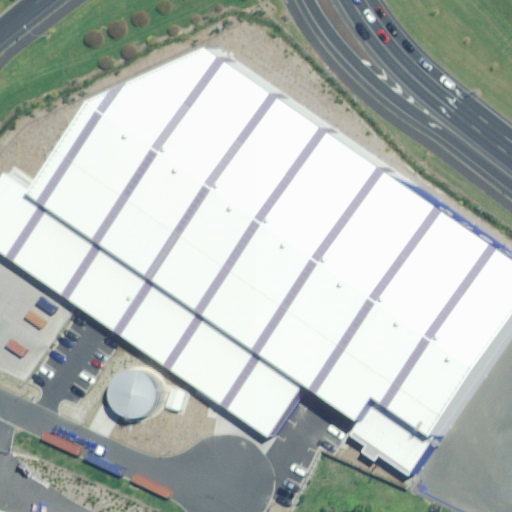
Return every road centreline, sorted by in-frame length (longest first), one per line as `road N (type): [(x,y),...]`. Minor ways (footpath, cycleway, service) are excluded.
road 1 (trunk): [(511,184),(355,64),(308,0)]
road 2 (trunk): [(511,154),(399,56),(358,0)]
